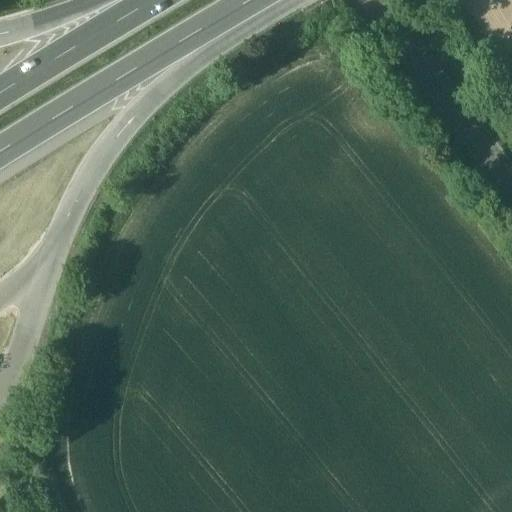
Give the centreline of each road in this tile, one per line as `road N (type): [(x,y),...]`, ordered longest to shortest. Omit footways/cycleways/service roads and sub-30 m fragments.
road 1 (motorway): [(0,149),(210,22)]
road 2 (tertiary): [(378,0),(511,177)]
road 3 (motorway): [(77,193),(210,22)]
road 4 (motorway): [(152,0),(0,92)]
road 5 (motorway): [(133,0),(0,33)]
